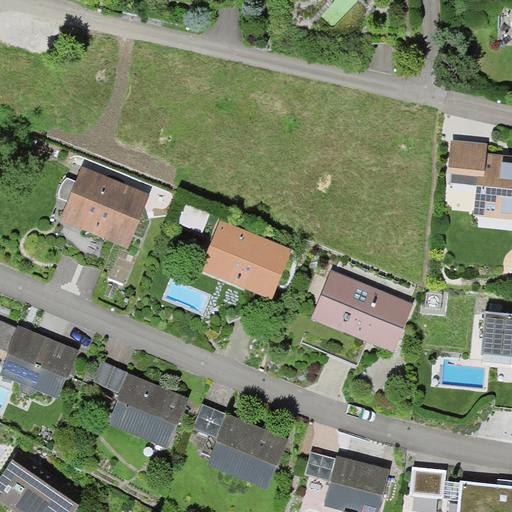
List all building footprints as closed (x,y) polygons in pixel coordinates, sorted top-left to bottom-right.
[(209,0),(210,10),(242,7),(240,0),(209,0)] [(483,142),(448,138),(444,174),(474,177),(469,219),(511,223),(511,159),(481,156),(483,142)] [(147,196),(77,166),(71,180),(63,177),(54,197),(64,201),(57,217),(126,247),(147,196)] [(210,214),(183,201),(171,226),(198,238),(210,214)] [(289,249),(217,219),(196,267),(269,297),(289,249)] [(410,305),(331,271),(312,318),(392,352),(410,305)] [(511,316),(483,313),(478,358),(511,361),(511,316)] [(12,327),(0,321),(0,345),(8,349),(0,369),(0,375),(56,399),(77,348),(14,322),(12,327)] [(183,401),(100,364),(91,384),(117,396),(105,423),(162,448),(183,401)] [(286,441),(202,407),(193,428),(216,437),(205,465),(266,490),(286,441)] [(71,511),(81,497),(14,453),(0,474),(0,507),(7,511),(71,511)] [(333,461),(310,454),(303,477),(327,484),(320,506),(338,511),(378,511),(391,471),(337,455),(333,461)] [(444,474),(410,470),(407,496),(456,502),(454,511),(511,511),(511,490),(443,483),(444,474)]
